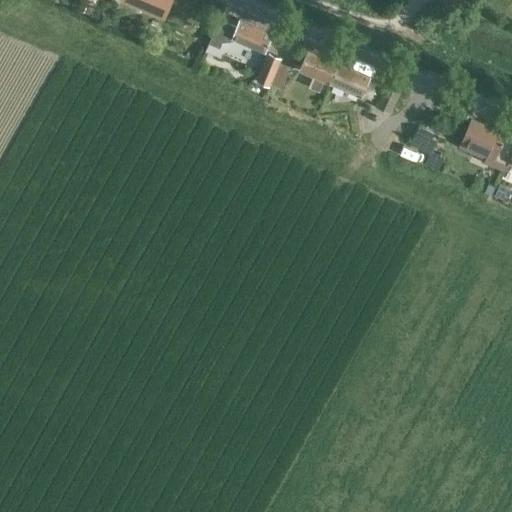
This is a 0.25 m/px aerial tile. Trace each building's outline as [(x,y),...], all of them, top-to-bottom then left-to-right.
[(128,0),(164,15),(170,0),(128,0)] [(240,20),(238,26),(220,18),(210,42),(220,46),(223,40),(232,39),(233,37),(265,51),(273,35),(240,20)] [(201,53),(208,36),(198,32),(191,49),(201,53)] [(329,82),(338,62),(309,49),(300,70),(311,74),(307,83),(319,89),(323,80),(329,82)] [(269,84),(281,57),(269,52),(257,79),(269,84)] [(375,90),(364,86),(369,75),(338,62),(329,82),(370,100),(375,90)] [(391,113),(401,91),(386,84),(376,106),(391,113)] [(435,109),(423,111),(420,117),(433,115),(435,109)] [(511,135),(472,118),(460,146),(474,152),(476,147),(494,155),(491,163),(505,170),(509,161),(511,157),(511,154),(511,135)] [(423,148),(429,134),(417,128),(410,142),(423,148)] [(489,184),(485,192),(494,195),(497,187),(489,184)] [(498,188),(495,196),(502,199),(505,192),(498,188)]
